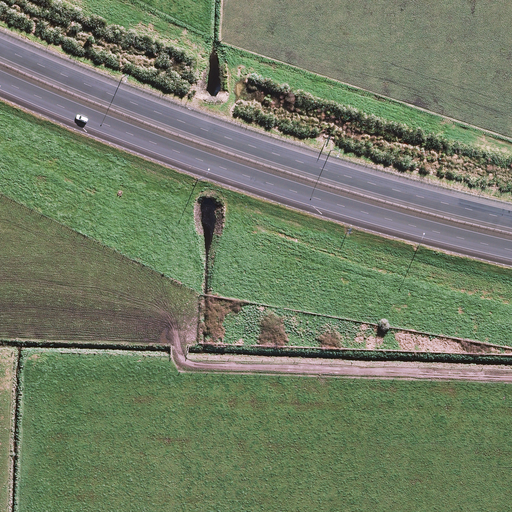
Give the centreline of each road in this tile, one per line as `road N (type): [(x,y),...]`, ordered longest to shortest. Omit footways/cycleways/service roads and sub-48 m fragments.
road 1 (motorway): [(511,252),(297,194),(0,79)]
road 2 (motorway): [(0,47),(302,163),(511,218)]
